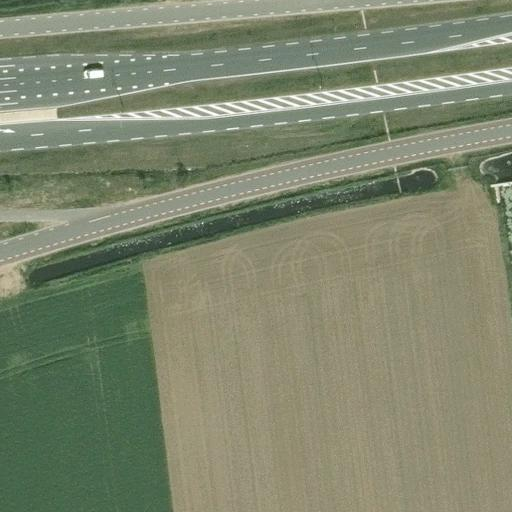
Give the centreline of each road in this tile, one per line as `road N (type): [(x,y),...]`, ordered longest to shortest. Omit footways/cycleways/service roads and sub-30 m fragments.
road 1 (tertiary): [(0,254),(247,185),(511,129)]
road 2 (primary): [(511,24),(0,85)]
road 3 (primary): [(0,139),(511,87)]
road 4 (unclassified): [(0,28),(344,0)]
